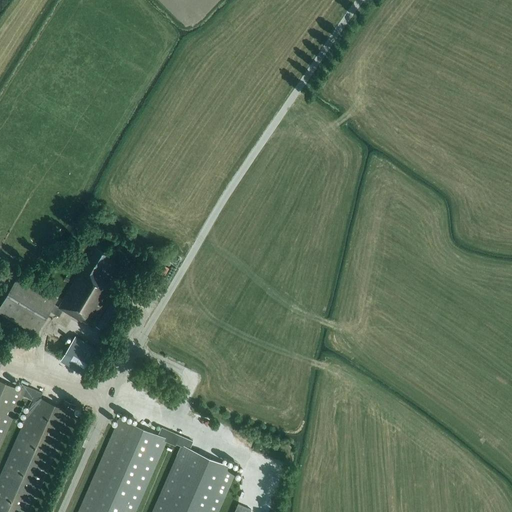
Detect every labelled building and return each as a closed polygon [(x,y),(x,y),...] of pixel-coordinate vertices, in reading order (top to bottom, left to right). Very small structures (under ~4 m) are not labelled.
[(116,282),(98,272),(109,255),(96,248),(82,272),(80,270),(58,307),(54,304),(57,299),(18,276),(0,306),(0,313),(36,335),(40,328),(50,311),(59,316),(63,310),(81,321),(82,320),(90,324),(116,282)] [(122,271),(115,266),(110,275),(117,279),(122,271)] [(120,290),(119,289),(97,326),(108,333),(130,296),(120,290)] [(65,361),(85,374),(100,351),(80,338),(65,361)] [(0,446),(23,395),(34,400),(0,476),(0,511),(29,511),(73,412),(72,412),(75,405),(64,400),(61,407),(40,398),(42,393),(27,386),(22,383),(19,389),(0,380),(0,446)] [(176,443),(182,445),(152,511),(217,511),(236,468),(190,448),(193,441),(162,427),(158,434),(120,418),(78,511),(133,511),(165,440),(175,444),(176,443)] [(229,441),(238,443),(242,433),(240,432),(241,429),(233,427),(229,441)] [(238,503),(234,511),(249,511),(251,509),(238,503)]
